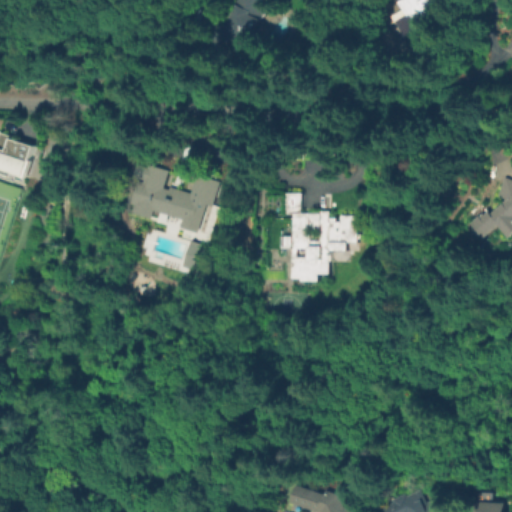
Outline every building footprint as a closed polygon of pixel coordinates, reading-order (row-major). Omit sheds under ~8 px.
[(275,0),(262,28),(266,31),(258,47),(235,35),(231,43),(216,36),(227,15),(233,18),(241,0),(275,0)] [(443,0),(446,4),(424,17),(432,30),(412,42),(406,31),(420,23),(413,11),(416,10),(413,5),(417,3),(415,0),(443,0)] [(0,166),(0,146),(4,132),(20,136),(19,138),(41,145),(31,176),(20,173),(19,176),(6,172),(7,168),(0,166)] [(155,163),(175,169),(170,186),(179,188),(180,186),(197,191),(202,173),(226,180),(219,204),(214,202),(206,230),(188,225),(190,218),(161,209),(158,217),(141,211),(143,203),(139,202),(145,179),(150,181),(151,178),(140,175),(143,164),(154,167),(155,163)] [(511,177),(511,235),(503,224),(488,237),(476,223),(488,213),(489,214),(494,210),(496,213),(511,200),(511,198),(504,195),(510,177),(511,177)] [(311,212),(331,212),(331,210),(339,210),(339,216),(347,216),(347,220),(351,220),(351,214),(370,214),(370,226),(368,227),(368,240),(357,240),(357,249),(339,248),(339,272),(328,272),(328,280),(311,279),(311,277),(302,277),(303,247),(292,247),(292,235),(302,235),(302,212),(295,212),(295,192),(311,192),(311,212)] [(210,271),(217,246),(196,239),(189,265),(210,271)] [(194,265),(216,272),(207,301),(185,294),(194,265)] [(301,484),(331,493),(332,488),(345,492),(351,506),(363,500),(368,511),(329,511),(296,501),(301,484)] [(427,488),(433,500),(448,494),(456,511),(381,511),(380,509),(400,500),(399,499),(412,493),(413,494),(427,488)] [(509,511),(473,511),(474,500),(509,501),(509,511)]
